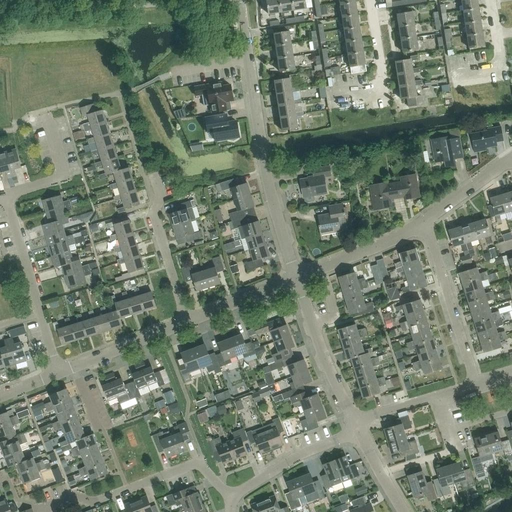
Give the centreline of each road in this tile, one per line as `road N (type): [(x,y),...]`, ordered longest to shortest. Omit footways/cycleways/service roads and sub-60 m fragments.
road 1 (residential): [(296,278),(264,168),(247,58)]
road 2 (residential): [(45,511),(198,462),(233,498)]
road 3 (residential): [(60,372),(5,195)]
road 4 (residential): [(475,386),(424,221)]
road 5 (residential): [(354,423),(296,278)]
road 6 (residential): [(187,321),(153,213),(159,199),(152,175)]
road 7 (residential): [(330,97),(383,88),(369,0)]
road 8 (residential): [(233,498),(294,457),(358,431)]
road 9 (residential): [(296,278),(424,221)]
road 10 (residential): [(354,423),(475,386)]
road 11 (residential): [(73,367),(187,321)]
road 12 (residential): [(5,195),(60,173),(46,114)]
